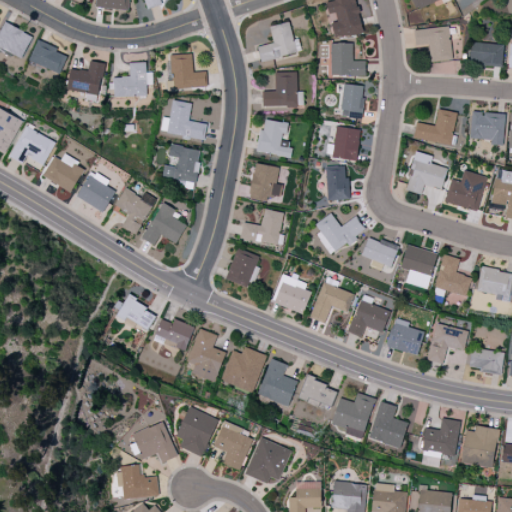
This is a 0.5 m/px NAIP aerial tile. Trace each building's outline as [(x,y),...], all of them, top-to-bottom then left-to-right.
[(95,0),(95,8),(129,10),(129,0),(95,0)] [(160,0),(143,0),(146,9),(162,5),(160,0)] [(362,33),(355,0),(327,0),(325,1),(328,14),(334,13),(336,21),(330,23),(334,39),(362,33)] [(410,0),(415,10),(436,0),(410,0)] [(0,29),(0,48),(22,58),(32,35),(3,23),(0,29)] [(452,60),(448,26),(414,30),(416,45),(428,44),(430,62),(452,60)] [(330,43),(330,76),(365,76),(365,61),(352,61),(352,44),(330,43)] [(469,64),(502,66),(502,44),(470,43),(469,64)] [(206,88),(205,72),(192,72),(191,54),(166,55),(167,89),(206,88)] [(69,68),(66,90),(99,95),(104,63),(89,61),(87,71),(69,68)] [(111,97),(146,96),(145,84),(151,84),(151,73),(146,74),(145,62),(129,63),(129,77),(110,77),(111,97)] [(274,72),(275,92),(263,92),(263,107),(302,106),(302,92),(297,92),(296,72),(274,72)] [(364,87),(343,84),(339,116),(360,119),(364,87)] [(169,118),(162,117),(160,133),(204,139),(206,123),(188,121),(191,103),(172,100),(169,118)] [(22,120),(0,108),(0,150),(5,153),(22,120)] [(450,145),(456,113),(437,109),(434,126),(417,122),(414,138),(450,145)] [(470,139),(491,140),(491,145),(502,146),(504,113),(471,112),(470,139)] [(255,152),(290,157),(291,148),(279,147),(281,134),(286,135),(288,123),(264,120),(263,130),(258,130),(255,152)] [(10,155),(40,170),(54,141),(25,126),(10,155)] [(356,156),(360,130),(336,127),(332,153),(356,156)] [(164,165),(161,178),(195,183),(200,150),(170,145),(168,156),(177,158),(175,167),(164,165)] [(430,164),(432,156),(415,152),(405,190),(421,194),(423,185),(441,190),(447,168),(430,164)] [(60,160),(52,156),(42,178),(72,192),(84,166),(62,156),(60,160)] [(275,184),(279,168),(254,163),(248,196),(279,202),(282,185),(275,184)] [(326,166),(326,200),(349,200),(348,178),(344,178),(344,166),(326,166)] [(102,212),(115,192),(105,186),(108,181),(91,171),(76,196),(102,212)] [(485,176),(462,171),(460,182),(450,179),(444,203),(478,210),(485,176)] [(492,204),(506,206),(504,218),(511,219),(511,173),(497,171),(492,204)] [(155,199),(143,192),(141,197),(123,188),(114,206),(128,213),(121,227),(137,235),(155,199)] [(160,235),(176,244),(186,225),(171,217),(175,210),(161,202),(142,238),(154,245),(160,235)] [(283,213),(264,209),(260,226),(243,222),(239,239),(277,246),(283,213)] [(311,226),(331,255),(356,238),(355,237),(364,230),(355,216),(340,227),(330,213),(311,226)] [(398,246),(367,237),(361,257),(391,267),(398,246)] [(427,289),(436,252),(406,245),(400,269),(408,271),(405,284),(427,289)] [(258,255),(235,248),(226,280),(248,287),(258,255)] [(459,259),(443,255),(434,288),(466,296),(471,277),(455,273),(459,259)] [(495,295),(494,299),(507,302),(511,283),(508,282),(510,273),(480,267),(475,291),(495,295)] [(311,292),(304,290),(306,283),(282,274),(271,303),(303,314),(311,292)] [(309,317),(324,323),(331,306),(347,313),(354,294),(323,282),(309,317)] [(156,311),(125,297),(116,317),(125,321),(126,319),(147,329),(156,311)] [(361,337),(365,327),(382,333),(390,311),(359,300),(347,332),(361,337)] [(409,323),(396,318),(386,346),(416,356),(424,333),(407,327),(409,323)] [(184,350),(193,326),(173,319),(171,324),(160,320),(154,334),(165,338),(163,342),(184,350)] [(468,332),(436,323),(426,360),(442,364),(446,347),(463,351),(468,332)] [(214,381),(225,353),(212,348),(216,335),(199,329),(184,371),(214,381)] [(266,355),(243,347),(241,354),(231,350),(220,381),(252,393),(266,355)] [(469,370),(501,373),(503,351),(470,349),(469,370)] [(286,365),(270,359),(256,395),(288,406),(297,381),(282,376),(286,365)] [(336,391),(325,389),(327,382),(305,376),(299,398),(332,407),(336,391)] [(353,402),(339,398),(331,424),(345,428),(344,434),(362,439),(374,398),(356,393),(353,402)] [(392,418),(396,407),(379,402),(368,439),(400,448),(407,423),(392,418)] [(182,439),(179,448),(202,457),(217,418),(187,407),(176,437),(182,439)] [(221,464),(239,471),(252,439),(240,435),(242,428),(223,421),(213,447),(225,452),(221,464)] [(132,434),(142,459),(157,453),(161,463),(177,457),(162,422),(132,434)] [(464,431),(460,464),(493,468),(498,429),(475,426),(474,432),(464,431)] [(291,451),(260,437),(244,474),(267,484),(270,477),(278,481),(291,451)] [(511,444),(503,444),(501,463),(511,463),(511,444)] [(122,499),(158,497),(157,476),(139,477),(138,465),(116,466),(117,487),(122,487),(122,499)] [(304,511),(304,507),(320,507),(320,481),(294,482),(295,497),(288,498),(288,511),(304,511)] [(364,511),(366,484),(333,482),(331,508),(346,509),(345,511),(364,511)] [(404,511),(406,492),(393,491),(393,485),(373,483),(370,511),(371,511),(404,511)] [(426,491),(426,486),(419,485),(416,511),(450,511),(452,493),(426,491)] [(456,511),(490,511),(491,498),(471,497),(471,499),(457,499),(456,511)] [(511,511),(511,498),(496,498),(495,511),(511,511)] [(148,510),(142,503),(131,511),(159,511),(154,505),(148,510)]
